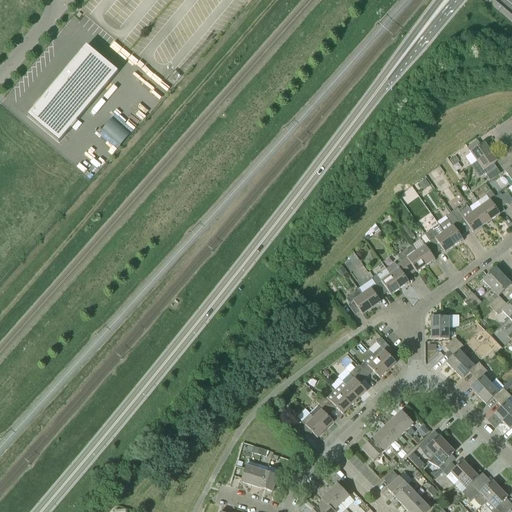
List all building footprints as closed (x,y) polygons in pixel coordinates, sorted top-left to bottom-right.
[(87,46),(40,101),(40,102),(41,103),(35,109),(34,108),(34,109),(27,117),(59,144),(119,73),(87,46)] [(467,148),(477,162),(491,153),(484,144),(481,146),(477,141),(467,148)] [(485,175),(487,176),(497,169),(494,164),(497,162),(491,153),(477,162),(472,166),(481,178),(485,175)] [(454,166),(459,162),(455,156),(450,160),(454,166)] [(501,174),(497,169),(487,176),(490,182),(501,174)] [(424,191),(430,186),(425,180),(419,185),(424,191)] [(491,181),(487,184),(491,190),(495,187),(491,181)] [(485,195),(490,202),(481,208),(491,221),(500,215),(498,212),(502,208),(495,198),(491,192),(485,195)] [(502,196),(509,207),(511,204),(511,200),(507,193),(502,196)] [(509,207),(502,196),(500,194),(495,198),(502,208),(507,205),(509,207)] [(457,209),(451,213),(466,234),(471,231),(473,234),(482,228),(472,214),(466,205),(458,211),(457,209)] [(482,228),(491,221),(481,208),(472,214),(482,228)] [(439,226),(454,247),(463,241),(461,237),(466,234),(451,213),(445,217),(448,220),(439,226)] [(405,234),(410,230),(411,230),(406,224),(401,228),(405,234)] [(445,254),(454,247),(439,226),(438,225),(430,231),(430,232),(424,235),(425,236),(430,243),(437,254),(442,250),(445,254)] [(430,243),(425,236),(422,239),(427,246),(430,243)] [(437,254),(430,243),(427,246),(416,253),(412,246),(411,246),(426,267),(435,261),(432,257),(437,254)] [(416,273),(426,267),(411,246),(397,256),(409,273),(414,270),(416,273)] [(397,256),(402,263),(397,267),(395,264),(386,270),(400,290),(409,284),(404,277),(409,273),(397,256)] [(346,273),(342,267),(336,271),(340,276),(346,273)] [(482,281),(490,289),(503,277),(495,269),(482,281)] [(390,296),(400,290),(386,270),(377,276),(376,275),(371,279),(376,286),(383,296),(388,293),(390,296)] [(498,297),(498,298),(499,297),(511,285),(503,277),(490,289),(498,297)] [(378,300),(383,296),(376,286),(362,296),(372,310),(381,303),(378,300)] [(372,310),(362,296),(358,291),(346,299),(349,304),(348,306),(355,316),(360,313),(362,316),(372,310)] [(481,303),(472,293),(467,298),(477,308),(481,303)] [(489,306),(493,311),(503,301),(499,297),(498,298),(498,297),(494,301),(489,306)] [(463,302),(472,312),(477,308),(467,298),(463,302)] [(511,300),(507,306),(503,301),(493,311),(497,315),(501,311),(509,319),(511,316),(511,300)] [(431,318),(431,329),(449,329),(449,318),(431,318)] [(449,340),(449,329),(431,329),(431,341),(449,340)] [(389,357),(394,353),(385,343),(381,338),(376,343),(368,351),(376,359),(388,372),(396,364),(389,357)] [(449,352),(459,343),(455,338),(445,348),(449,352)] [(454,372),(467,360),(459,352),(463,347),(459,343),(449,352),(453,357),(446,364),(454,372)] [(369,376),(373,372),(380,379),(388,372),(376,359),(368,367),(364,363),(360,367),(369,376)] [(461,380),(469,373),(473,378),(483,368),(479,364),(474,368),(467,360),(454,372),(461,380)] [(354,370),(355,372),(364,381),(369,376),(360,367),(358,366),(354,370)] [(473,378),(478,382),(470,389),(478,397),(491,385),(483,376),(487,372),(483,368),(473,378)] [(366,392),(360,385),(364,381),(355,372),(354,370),(349,374),(350,375),(342,383),(358,400),(366,392)] [(502,388),(503,389),(506,392),(511,387),(511,386),(511,378),(507,383),(503,387),(502,388)] [(335,391),(350,407),(358,400),(342,383),(343,383),(335,391)] [(507,393),(506,392),(503,389),(499,393),(491,385),(478,397),(486,405),(493,398),(497,403),(507,393)] [(335,391),(327,399),(322,403),(331,412),(336,408),(342,415),(350,407),(335,391)] [(502,422),(511,412),(511,406),(507,402),(511,398),(507,393),(497,403),(501,407),(494,414),(502,422)] [(331,412),(322,403),(320,406),(310,415),(325,431),(333,423),(327,416),(331,412)] [(393,420),(405,432),(413,424),(401,412),(393,420)] [(511,412),(502,422),(510,430),(511,428),(511,412)] [(310,415),(297,427),(293,431),(302,440),(311,432),(317,439),(325,431),(310,415)] [(385,427),(397,440),(405,432),(393,420),(385,427)] [(377,435),(389,447),(397,440),(385,427),(377,435)] [(423,438),(429,433),(423,427),(417,432),(423,438)] [(370,442),(382,455),(389,447),(377,435),(370,442)] [(432,443),(427,439),(418,447),(423,452),(426,449),(434,457),(447,445),(439,437),(432,443)] [(374,462),(382,455),(370,442),(362,450),(374,462)] [(451,464),(447,460),(454,453),(447,445),(434,457),(428,462),(438,468),(442,473),(451,464)] [(463,462),(456,468),(451,464),(442,473),(447,477),(450,474),(458,482),(471,470),(463,462)] [(251,486),(256,470),(246,467),(241,483),(251,486)] [(267,473),(256,470),(251,486),(262,490),(267,473)] [(458,482),(454,485),(466,498),(476,489),(471,485),(478,478),(471,470),(458,482)] [(393,472),(383,481),(390,487),(387,490),(394,498),(407,486),(399,478),(393,472)] [(278,477),(267,473),(262,490),(272,493),(273,491),(275,486),(278,477)] [(476,489),(466,498),(471,502),(474,499),(481,507),(484,505),(500,490),(492,482),(480,494),(476,489)] [(329,492),(341,505),(349,497),(337,485),(329,492)] [(414,494),(407,486),(394,498),(402,506),(414,494)] [(501,511),(505,509),(501,505),(508,498),(500,490),(484,505),(490,511),(501,511)] [(321,500),(323,502),(332,511),(333,511),(341,505),(329,492),(321,500)] [(407,511),(411,511),(422,502),(414,494),(402,506),(407,511)] [(315,510),(317,511),(332,511),(323,502),(315,510)] [(427,511),(430,510),(422,502),(411,511),(427,511)]
